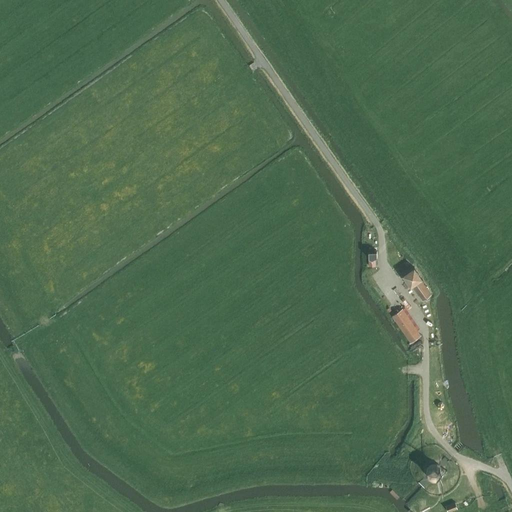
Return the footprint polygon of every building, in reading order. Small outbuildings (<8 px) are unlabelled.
[(377,251),(369,252),(369,258),(370,266),(376,266),(376,258),(378,258),(377,251)] [(423,279),(415,268),(404,275),(412,286),(413,285),(423,300),(432,294),(421,280),(423,279)] [(421,337),(402,310),(393,316),(411,343),(421,337)] [(443,468),(449,461),(446,457),(439,464),(438,464),(431,464),(427,468),(427,475),(431,480),(438,480),(443,475),(443,468)] [(451,511),(458,509),(455,502),(445,507),(447,511),(451,511)]
